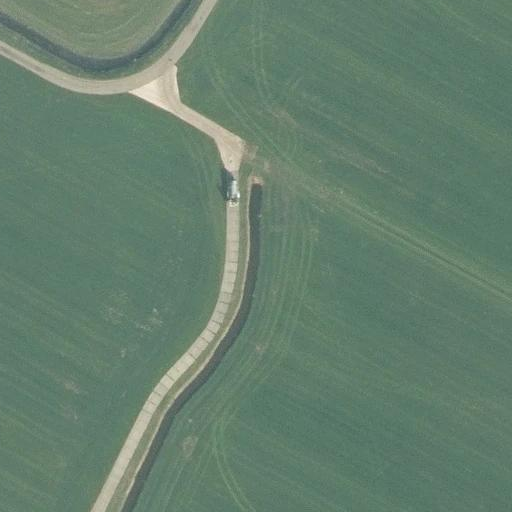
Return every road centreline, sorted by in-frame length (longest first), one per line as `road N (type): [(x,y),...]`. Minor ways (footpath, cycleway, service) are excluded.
road 1 (track): [(154,71),(167,97),(235,142),(231,253),(207,332),(158,388),(95,511)]
road 2 (unclassified): [(0,47),(76,84),(121,84),(154,71),(210,0)]
